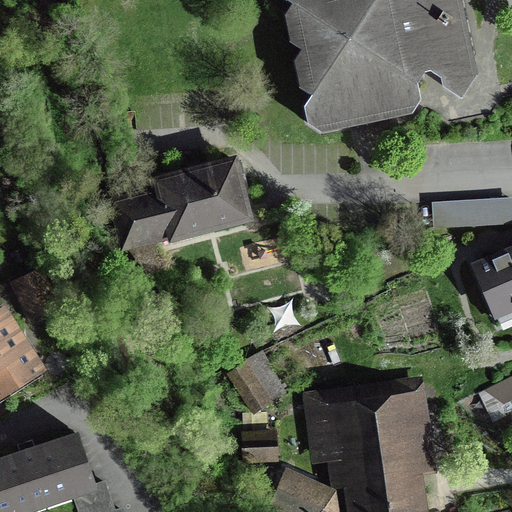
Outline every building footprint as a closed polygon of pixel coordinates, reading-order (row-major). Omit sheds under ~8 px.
[(290,0),(294,2),(286,15),(291,40),(303,48),(295,60),(301,85),(313,93),(305,105),(308,121),(322,130),(349,124),(385,117),(412,111),(420,98),(416,82),(425,69),(428,64),(434,63),(438,62),(446,67),(449,63),(451,59),(456,63),(469,60),(472,55),(460,0),(290,0)] [(438,62),(434,63),(428,64),(425,69),(438,76),(440,86),(457,98),(468,82),(474,72),(472,55),(469,60),(456,63),(451,59),(449,63),(446,67),(438,62)] [(119,201),(115,202),(125,243),(170,232),(171,236),(248,216),(239,177),(238,176),(234,160),(158,179),(161,191),(119,201)] [(434,227),(511,221),(511,197),(472,200),(432,203),(434,227)] [(494,313),(498,312),(511,305),(511,249),(474,266),(494,313)] [(39,271),(13,283),(30,318),(56,305),(39,271)] [(3,300),(0,301),(0,392),(44,365),(3,300)] [(270,401),(245,363),(228,373),(254,411),(261,407),(270,401)] [(333,417),(310,420),(314,454),(338,451),(339,461),(348,462),(355,511),(424,511),(407,393),(331,404),(333,417)] [(79,427),(0,454),(0,511),(8,511),(98,481),(79,427)] [(276,433),(243,435),(244,458),(277,456),(277,451),(276,433)] [(335,511),(332,494),(285,472),(271,502),(293,511),(335,511)]
